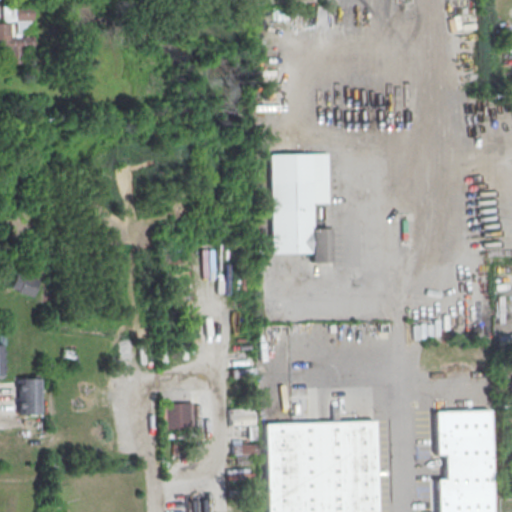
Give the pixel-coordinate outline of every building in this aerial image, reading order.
[(0,22),(0,56),(32,55),(31,4),(1,5),(2,22),(0,22)] [(268,155),(325,154),(326,203),(311,204),(311,226),(328,226),(328,261),(310,262),(310,253),(270,253),(268,155)] [(38,279),(15,271),(9,288),(31,297),(38,279)] [(17,414),(40,414),(40,377),(17,377),(17,414)] [(248,423),(248,409),(228,409),(228,423),(248,423)] [(435,511),(433,411),(487,410),(489,511),(435,511)] [(263,511),(261,423),(372,420),(374,511),(263,511)]
